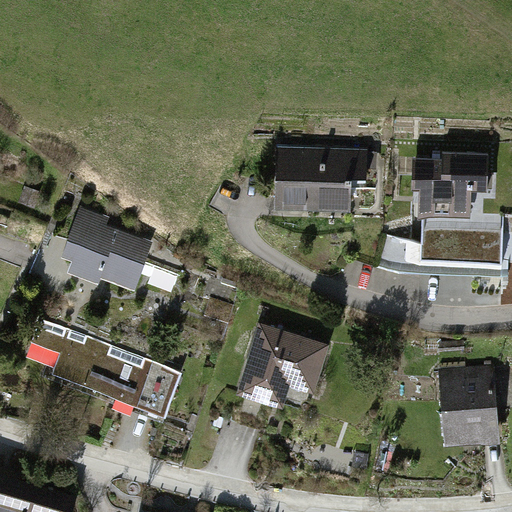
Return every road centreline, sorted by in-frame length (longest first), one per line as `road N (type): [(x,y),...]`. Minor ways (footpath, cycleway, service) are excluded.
road 1 (residential): [(511,505),(347,510),(197,488),(0,428)]
road 2 (residential): [(511,316),(454,319),(373,302),(294,273),(243,229),(247,200)]
